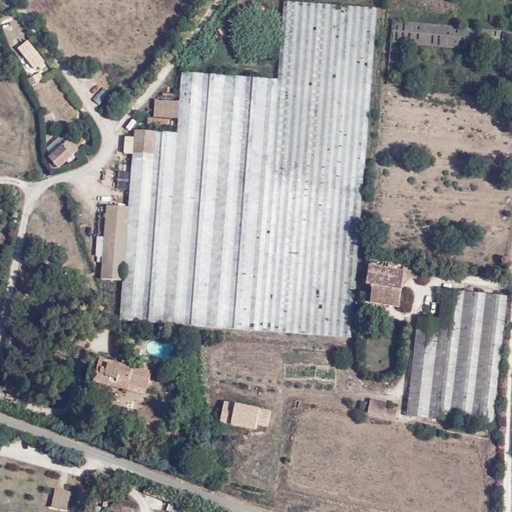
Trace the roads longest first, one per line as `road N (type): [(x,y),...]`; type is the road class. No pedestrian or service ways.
road 1 (unclassified): [(252,511),(0,415)]
road 2 (track): [(88,169),(107,139),(100,119),(14,0)]
road 3 (track): [(107,139),(218,0)]
